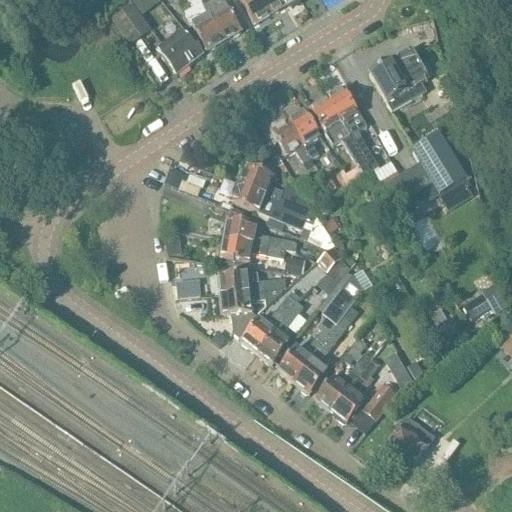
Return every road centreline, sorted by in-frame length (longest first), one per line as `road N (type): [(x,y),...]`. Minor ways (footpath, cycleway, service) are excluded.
road 1 (residential): [(404,511),(185,339),(134,261),(114,169)]
road 2 (unclassified): [(355,511),(73,311),(50,288),(44,239)]
road 3 (residential): [(114,169),(368,14),(377,0)]
